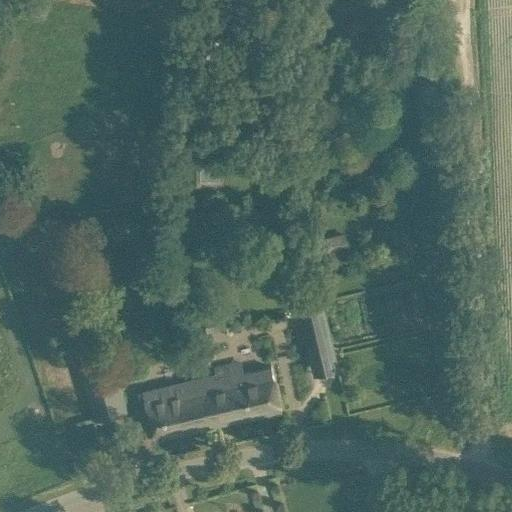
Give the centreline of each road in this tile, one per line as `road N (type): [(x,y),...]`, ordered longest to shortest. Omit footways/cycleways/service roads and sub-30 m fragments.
road 1 (unclassified): [(511,465),(349,430),(238,430),(108,462),(10,511)]
road 2 (track): [(477,456),(463,0)]
